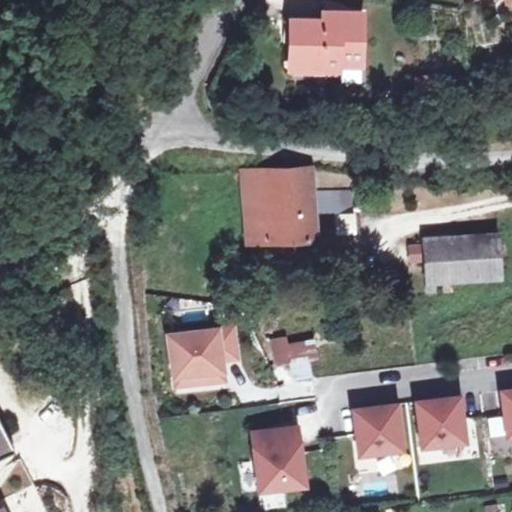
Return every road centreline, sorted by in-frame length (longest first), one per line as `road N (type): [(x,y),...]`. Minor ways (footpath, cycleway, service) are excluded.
road 1 (unclassified): [(147,137),(118,205),(117,337),(159,511)]
road 2 (unclassified): [(147,137),(339,154),(511,155)]
road 3 (unclassified): [(227,0),(147,137)]
road 4 (track): [(0,263),(40,284),(66,268),(118,205)]
